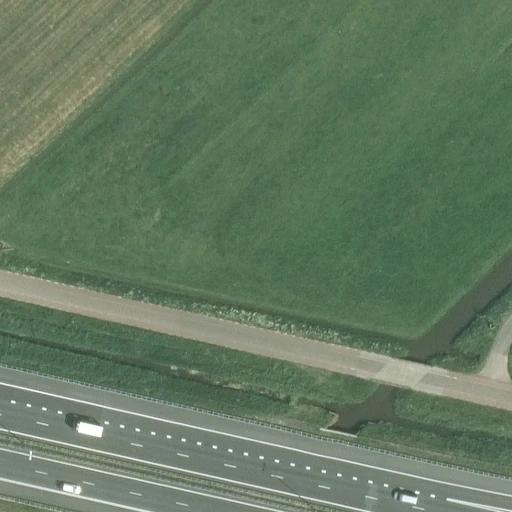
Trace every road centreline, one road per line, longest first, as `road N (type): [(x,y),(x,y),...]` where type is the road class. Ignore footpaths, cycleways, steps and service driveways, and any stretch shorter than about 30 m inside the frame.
road 1 (motorway): [(429,511),(0,415)]
road 2 (unclassified): [(382,369),(0,289)]
road 3 (motorway): [(0,463),(212,511)]
